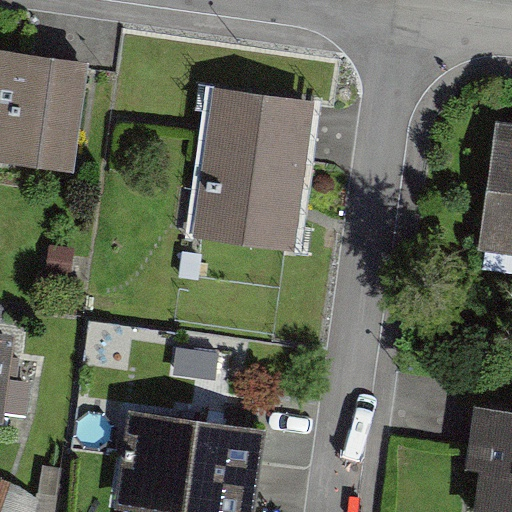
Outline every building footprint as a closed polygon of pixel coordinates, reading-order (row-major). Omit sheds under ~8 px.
[(0,153),(75,164),(90,56),(0,43),(0,153)] [(315,94),(215,81),(196,231),(296,244),(315,94)] [(511,116),(498,115),(481,246),(511,249),(511,116)] [(17,329),(0,326),(0,417),(4,418),(17,329)] [(511,511),(511,401),(476,396),(467,460),(482,463),(474,511),(511,511)] [(129,412),(115,511),(124,511),(255,511),(267,431),(129,412)] [(47,511),(51,493),(10,485),(5,511),(47,511)]
